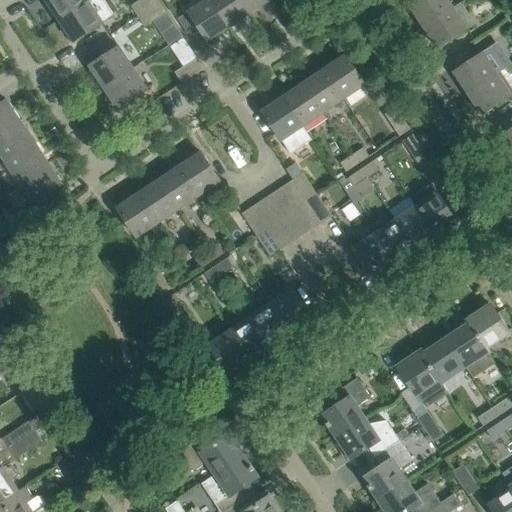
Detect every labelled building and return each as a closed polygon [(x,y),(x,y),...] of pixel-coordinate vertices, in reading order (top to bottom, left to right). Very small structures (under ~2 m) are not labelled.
[(45,0),(59,21),(89,2),(92,0),(45,0)] [(159,2),(157,0),(140,0),(132,6),(139,16),(159,2)] [(208,42),(229,28),(210,0),(206,0),(188,12),(208,42)] [(210,0),(229,28),(250,14),(240,0),(210,0)] [(240,0),(250,14),(271,0),(270,0),(240,0)] [(419,0),(410,7),(424,28),(453,8),(447,0),(419,0)] [(89,2),(59,21),(74,43),(103,23),(89,2)] [(146,26),(166,13),(159,2),(139,16),(146,26)] [(508,20),(511,17),(511,2),(501,10),(508,20)] [(453,8),(424,28),(438,49),(467,29),(453,8)] [(90,67),(104,88),(133,68),(119,47),(90,67)] [(483,53),(454,73),(468,94),(497,74),(483,53)] [(346,56),(325,70),(344,99),(365,85),(346,56)] [(182,83),(204,69),(197,58),(175,73),(182,83)] [(147,89),(133,68),(104,88),(118,109),(147,89)] [(344,99),(325,70),(304,84),(324,113),(344,99)] [(468,94),(482,115),(511,96),(497,74),(468,94)] [(304,84),(283,98),(303,127),(324,113),(304,84)] [(303,127),(283,98),(262,112),(282,141),(303,127)] [(7,101),(0,105),(0,135),(21,122),(7,101)] [(410,130),(396,108),(385,115),(400,137),(410,130)] [(21,122),(0,135),(0,154),(5,162),(35,143),(21,122)] [(511,130),(498,139),(511,160),(511,130)] [(413,135),(403,142),(417,163),(428,156),(413,135)] [(48,164),(35,143),(5,162),(19,183),(48,164)] [(365,148),(352,156),(358,164),(370,156),(365,148)] [(201,153),(180,167),(200,196),(220,182),(201,153)] [(346,173),(358,164),(352,156),(340,164),(346,173)] [(373,161),(361,169),(367,177),(379,169),(373,161)] [(48,164),(19,183),(33,204),(62,184),(48,164)] [(179,210),(200,196),(180,167),(159,180),(179,210)] [(367,177),(361,169),(349,178),(354,186),(367,177)] [(307,202),(317,195),(303,173),(293,180),(307,202)] [(159,180),(138,194),(158,224),(179,210),(159,180)] [(293,180),(282,187),(297,209),(307,202),(293,180)] [(411,199),(416,207),(436,236),(457,222),(437,193),(438,193),(432,184),(411,199)] [(282,187),(272,194),(287,215),(297,209),(282,187)] [(137,238),(158,224),(138,194),(117,208),(137,238)] [(276,222),(287,215),(272,194),(262,200),(276,222)] [(307,202),(321,224),(332,217),(317,195),(307,202)] [(262,200),(252,207),(266,229),(276,222),(262,200)] [(297,209),(311,230),(321,224),(307,202),(297,209)] [(252,207),(241,214),(256,236),(266,229),(252,207)] [(415,250),(436,236),(416,207),(395,221),(415,250)] [(287,215),(301,237),(311,230),(297,209),(287,215)] [(0,225),(0,240),(22,226),(15,215),(0,225)] [(276,222),(291,244),(301,237),(287,215),(276,222)] [(395,221),(374,234),(394,264),(415,250),(395,221)] [(266,229),(281,251),(291,244),(276,222),(266,229)] [(256,236),(270,257),(281,251),(266,229),(256,236)] [(373,278),(394,264),(374,234),(354,248),(373,278)] [(220,245),(207,253),(213,261),(225,253),(220,245)] [(201,269),(213,261),(207,253),(195,261),(201,269)] [(228,258),(216,266),(222,274),(234,266),(228,258)] [(210,282),(222,274),(216,266),(204,274),(210,282)] [(146,274),(161,296),(171,289),(157,267),(146,274)] [(271,303),(291,333),(312,319),(292,289),(271,303)] [(189,316),(175,294),(164,301),(179,323),(189,316)] [(270,347),(291,333),(271,303),(250,317),(270,347)] [(469,324),(486,349),(510,333),(491,305),(467,321),(469,324)] [(229,331),(249,360),(270,347),(250,317),(229,331)] [(469,324),(447,339),(465,367),(473,378),(495,363),(486,349),(469,324)] [(228,374),(249,360),(229,331),(209,345),(228,374)] [(424,354),(442,382),(465,367),(447,339),(424,354)] [(450,393),(442,382),(424,354),(421,351),(397,367),(416,395),(426,409),(450,393)] [(322,416),(337,437),(365,418),(357,406),(370,398),(357,378),(332,395),(333,396),(334,395),(339,404),(322,416)] [(505,400),(493,408),(498,417),(511,409),(505,400)] [(486,425),(498,417),(493,408),(480,417),(486,425)] [(417,417),(422,425),(433,442),(443,436),(426,411),(417,417)] [(511,415),(502,422),(507,430),(511,426),(511,415)] [(369,448),(375,457),(399,441),(387,422),(369,425),(365,418),(337,437),(340,442),(336,445),(336,446),(337,445),(346,459),(349,457),(351,460),(369,448)] [(507,430),(502,422),(490,431),(495,439),(507,430)] [(2,441),(8,450),(35,432),(29,423),(2,441)] [(42,443),(35,432),(8,450),(15,460),(42,443)] [(211,446),(205,436),(180,452),(194,473),(208,463),(216,475),(243,456),(229,434),(211,446)] [(399,441),(375,457),(381,467),(364,478),(378,500),(406,481),(398,469),(412,460),(399,441)] [(82,464),(76,454),(64,462),(71,472),(82,464)] [(210,496),(220,511),(226,511),(247,499),(241,489),(258,478),(243,456),(216,475),(224,487),(210,496)] [(0,470),(0,504),(18,492),(12,482),(19,476),(11,463),(0,470)] [(462,466),(453,472),(470,497),(479,490),(462,466)] [(407,511),(410,510),(411,511),(428,511),(441,503),(428,484),(415,493),(407,481),(406,481),(378,500),(386,511),(407,511)] [(26,486),(18,492),(0,504),(0,511),(31,511),(27,505),(35,499),(26,486)] [(511,511),(511,491),(490,506),(494,511),(511,511)] [(280,511),(270,496),(253,507),(247,499),(226,511),(280,511)] [(446,511),(441,503),(428,511),(446,511)]
